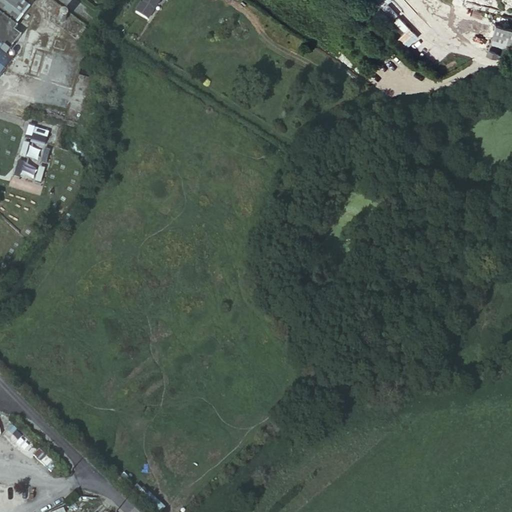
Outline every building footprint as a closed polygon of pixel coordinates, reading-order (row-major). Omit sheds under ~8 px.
[(0,0),(0,12),(20,28),(17,32),(25,38),(11,56),(16,60),(12,66),(27,72),(33,42),(46,45),(49,32),(41,30),(41,31),(21,15),(30,3),(26,0),(0,0)] [(171,0),(153,0),(142,18),(153,26),(171,0)] [(369,2),(367,0),(349,0),(360,11),(369,2)] [(0,81),(12,66),(16,60),(11,56),(25,38),(17,32),(20,28),(0,12),(0,81)] [(68,19),(67,31),(76,31),(77,20),(68,19)] [(511,31),(503,29),(502,31),(497,48),(511,52),(511,31)] [(33,42),(27,72),(27,73),(52,78),(60,80),(76,83),(81,53),(46,45),(33,42)] [(511,59),(511,52),(497,48),(494,59),(508,62),(509,59),(511,59)] [(511,173),(511,111),(467,132),(491,184),(511,173)] [(329,223),(330,227),(327,228),(325,229),(323,230),(321,232),(319,233),(317,236),(313,241),(311,244),(310,248),(309,252),(309,257),(309,260),(310,264),(312,267),(315,274),(319,278),(322,281),(325,282),(329,284),(336,286),(340,286),(344,286),(348,285),(351,284),(355,282),(358,280),(360,278),(363,275),(365,273),(367,269),(368,267),(369,264),(370,259),(370,252),(369,249),(369,246),(370,246),(373,244),(376,242),(380,240),(382,237),(384,235),(387,229),(388,226),(389,221),(389,217),(389,210),(388,207),(386,202),(384,199),(381,196),(375,191),(372,190),(369,188),(364,187),(358,187),(353,187),(349,188),(343,191),(341,193),(338,195),(333,201),(331,206),(330,209),(329,214),(328,218),(329,223)] [(495,320),(488,313),(481,320),(489,327),(495,320)] [(1,432),(23,452),(31,443),(10,423),(1,432)] [(138,482),(131,489),(154,511),(159,511),(164,508),(138,482)]
